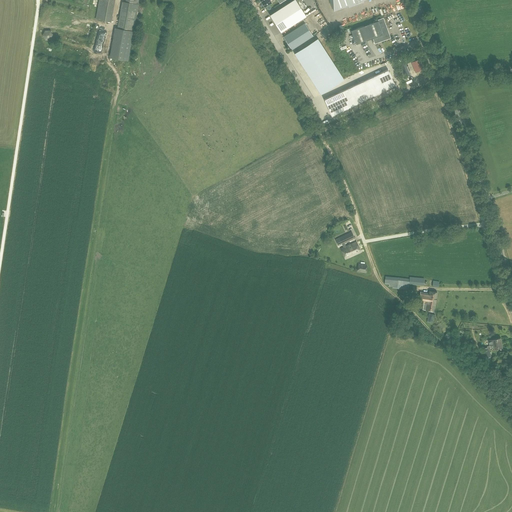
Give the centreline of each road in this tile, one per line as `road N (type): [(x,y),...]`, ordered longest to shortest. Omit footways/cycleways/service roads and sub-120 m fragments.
road 1 (tertiary): [(511,292),(419,8)]
road 2 (track): [(364,241),(384,286),(511,417)]
road 3 (track): [(237,0),(318,133)]
road 4 (track): [(318,133),(435,77)]
road 5 (track): [(483,224),(364,241)]
